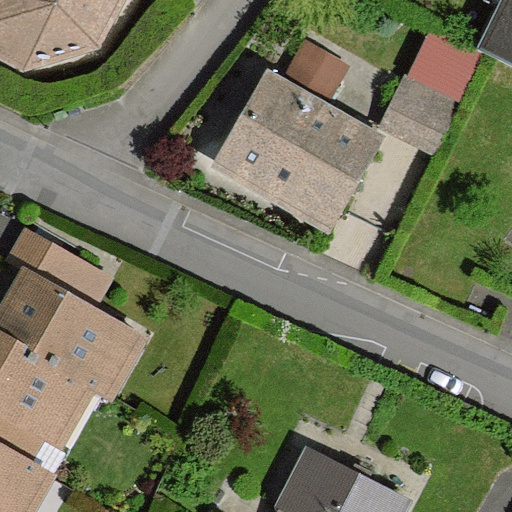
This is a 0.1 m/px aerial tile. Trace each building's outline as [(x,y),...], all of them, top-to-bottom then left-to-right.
[(0,0),(0,59),(25,73),(97,50),(123,0),(0,0)] [(483,50),(511,64),(511,0),(491,0),(497,3),(476,46),(483,50)] [(431,24),(407,72),(459,98),(483,50),(476,46),(431,24)] [(310,35),(294,61),(336,87),(353,61),(310,35)] [(407,72),(384,120),(408,132),(436,146),(459,98),(407,72)] [(378,139),(268,75),(221,156),(330,220),(378,139)] [(34,273),(0,333),(0,335),(98,391),(116,401),(148,343),(96,314),(114,282),(32,235),(25,248),(16,264),(34,273)] [(0,448),(29,465),(45,438),(66,449),(98,391),(0,335),(0,448)] [(0,511),(37,511),(55,480),(29,465),(0,448),(0,511)] [(410,511),(414,505),(316,455),(286,511),(410,511)]
